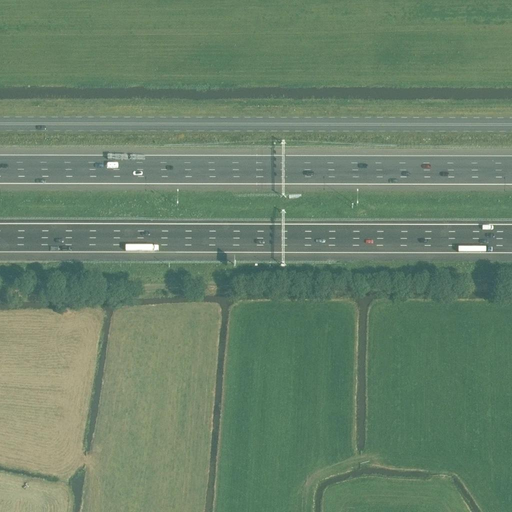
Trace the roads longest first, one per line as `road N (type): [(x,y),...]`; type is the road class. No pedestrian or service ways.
road 1 (unclassified): [(511,283),(0,293)]
road 2 (motorway): [(511,169),(0,167)]
road 3 (motorway): [(0,238),(511,239)]
road 4 (secondary): [(0,125),(511,125)]
